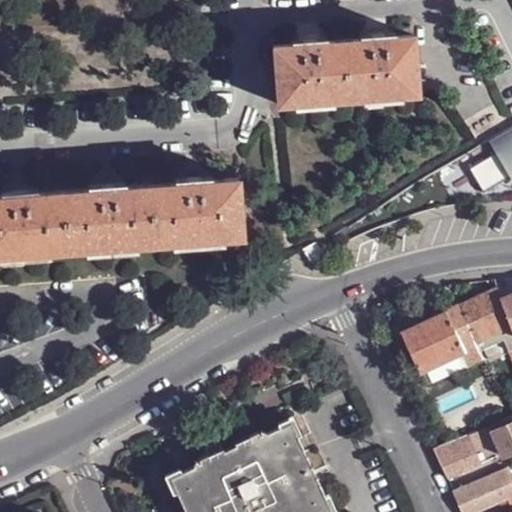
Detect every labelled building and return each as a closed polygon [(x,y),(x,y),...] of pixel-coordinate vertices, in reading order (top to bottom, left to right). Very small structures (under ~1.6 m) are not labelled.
[(420,94),(415,35),(388,37),(380,38),(370,38),(368,39),(372,98),(420,94)] [(372,98),(368,39),(320,42),(312,43),(304,43),(274,46),(279,104),(372,98)] [(511,129),(490,143),(496,153),(469,169),(484,193),(510,178),(511,180),(511,129)] [(244,236),(240,178),(203,181),(195,181),(186,181),(157,184),(161,242),(244,236)] [(161,242),(157,184),(116,187),(107,188),(99,189),(67,191),(71,250),(161,242)] [(0,254),(71,250),(67,191),(29,194),(20,195),(11,195),(0,195),(0,254)] [(304,248),(311,262),(322,255),(323,253),(317,241),(304,248)] [(399,334),(418,374),(421,372),(463,353),(470,366),(483,359),(480,351),(475,341),(511,326),(500,299),(496,288),(445,312),(399,334)] [(511,294),(500,299),(511,326),(511,329),(511,294)] [(475,341),(480,351),(511,336),(511,329),(511,326),(475,341)] [(427,385),(470,366),(463,353),(421,372),(427,385)] [(291,414),(276,420),(278,424),(285,437),(296,432),(299,430),(291,414)] [(501,457),(511,452),(511,416),(488,426),(490,432),(501,457)] [(184,485),(174,490),(184,511),(316,511),(320,511),(314,498),(325,493),(296,432),(285,437),(278,424),(265,429),(258,427),(231,441),(232,443),(221,449),(220,446),(193,459),(191,466),(178,471),(184,485)] [(501,457),(490,432),(482,436),(483,440),(471,444),(481,465),(501,457)] [(446,478),(481,465),(471,444),(467,434),(433,448),(446,478)] [(174,490),(184,485),(178,471),(176,468),(161,475),(168,492),(174,490)] [(474,511),(506,498),(511,495),(511,482),(506,469),(453,492),(461,511),(474,511)] [(325,493),(314,498),(320,511),(323,511),(336,506),(329,490),(325,493)]
